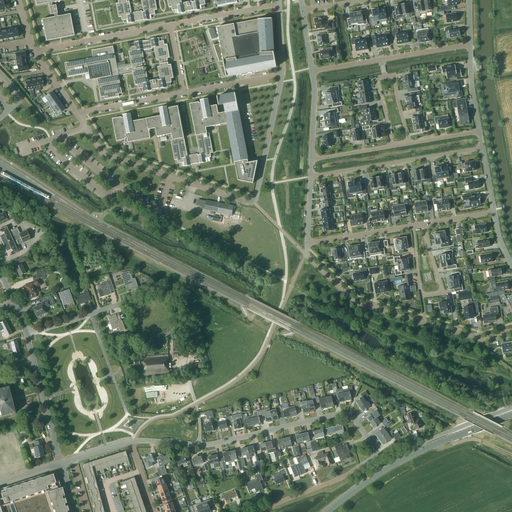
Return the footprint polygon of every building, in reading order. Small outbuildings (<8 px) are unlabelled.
[(69,14),(57,17),(56,14),(57,14),(56,9),(55,5),(53,6),(52,3),(64,1),(63,0),(34,0),(36,6),(49,3),(49,6),(49,7),(50,15),(54,14),(54,17),(42,20),(46,41),(60,39),(74,36),(69,14)] [(193,0),(194,2),(192,3),(192,1),(183,3),(184,4),(182,4),(181,0),(141,0),(144,12),(142,12),(142,11),(133,13),(133,14),(132,14),(129,1),(127,2),(126,0),(91,0),(92,0),(93,0),(119,0),(118,0),(119,3),(116,4),(119,17),(121,17),(122,21),(127,20),(128,24),(136,22),(136,21),(143,20),(143,21),(151,19),(150,15),(155,14),(154,10),(157,10),(155,0),(167,0),(169,8),(172,7),(172,11),(177,10),(178,14),(186,12),(193,10),(193,11),(201,9),(201,6),(205,5),(205,1),(207,0),(216,0),(217,6),(237,3),(236,0),(193,0)] [(429,0),(426,0),(423,1),(426,13),(432,12),(432,13),(436,12),(434,6),(431,7),(429,0)] [(440,7),(441,12),(451,10),(451,6),(457,5),(457,2),(460,1),(459,0),(447,0),(448,3),(445,4),(445,6),(440,7)] [(426,13),(423,1),(417,2),(418,9),(415,10),(416,16),(419,15),(426,13)] [(0,13),(2,13),(1,10),(10,8),(8,2),(0,4),(0,13)] [(407,3),(401,4),(403,17),(409,16),(409,17),(413,16),(412,10),(408,11),(407,3)] [(397,18),(403,17),(401,4),(394,6),(396,13),(393,14),(394,20),(397,19),(397,18)] [(384,7),(378,8),(380,22),(381,23),(386,22),(386,23),(389,22),(388,16),(385,17),(384,7)] [(377,23),(380,22),(378,8),(372,10),(373,19),(370,19),(371,27),(377,26),(377,23)] [(362,11),(355,12),(357,24),(358,25),(364,24),(364,25),(367,24),(366,18),(363,19),(362,11)] [(352,25),(357,24),(355,12),(349,13),(351,21),(347,21),(349,29),(352,28),(352,25)] [(446,15),(447,23),(457,21),(457,19),(458,19),(457,15),(456,15),(456,13),(446,15)] [(314,18),(315,23),(316,29),(326,27),(326,29),(331,28),(330,21),(325,22),(324,17),(318,18),(314,18)] [(219,62),(220,61),(223,61),(226,77),(246,73),(250,73),(249,72),(276,67),(273,53),(272,19),(258,19),(217,27),(220,44),(214,45),(214,44),(213,44),(219,62)] [(460,36),(459,29),(452,31),(451,27),(445,28),(445,32),(447,31),(448,38),(460,36)] [(397,45),(403,44),(401,32),(398,33),(398,30),(392,31),(393,37),(396,36),(397,45)] [(381,37),(382,47),(388,46),(387,39),(390,38),(389,32),(383,33),(384,36),(381,37)] [(319,45),(327,44),(325,34),(317,35),(319,45)] [(377,48),(382,47),(381,37),(381,36),(375,37),(375,35),(371,35),(372,41),(375,41),(377,48)] [(368,50),(367,45),(370,44),(368,36),(365,37),(366,38),(359,39),(360,40),(362,51),(368,50)] [(152,90),(153,90),(159,88),(159,89),(168,87),(167,83),(172,83),(171,79),(173,78),(171,65),(168,65),(168,62),(165,63),(165,62),(165,61),(168,61),(167,58),(170,58),(167,44),(164,45),(164,41),(159,42),(158,38),(150,39),(150,40),(143,41),(135,42),(135,46),(131,47),(131,51),(129,51),(131,64),(132,70),(118,72),(117,67),(113,46),(92,50),(93,57),(65,63),(67,77),(72,76),(74,76),(82,74),(91,73),(92,77),(94,77),(97,76),(98,86),(101,97),(104,97),(105,99),(119,97),(118,94),(122,93),(118,75),(125,73),(133,72),(135,85),(138,85),(139,89),(143,88),(144,92),(152,90)] [(360,40),(354,41),(354,38),(350,39),(351,45),(355,44),(356,52),(362,51),(360,40)] [(327,51),(320,52),(320,53),(319,53),(320,56),(321,56),(321,59),(331,57),(330,50),(333,50),(332,47),(326,48),(327,51)] [(447,79),(461,76),(460,70),(455,71),(454,65),(442,67),(443,73),(446,72),(447,79)] [(415,82),(415,81),(414,78),(418,77),(417,72),(415,72),(409,73),(409,76),(402,77),(403,84),(415,82)] [(38,91),(36,78),(30,79),(32,89),(35,88),(36,91),(38,91)] [(416,81),(415,81),(415,82),(403,84),(404,90),(412,88),(412,92),(418,90),(418,87),(417,87),(416,81)] [(454,83),(453,81),(440,83),(443,96),(456,94),(456,98),(462,97),(461,87),(462,87),(461,81),(454,83)] [(326,98),(339,96),(338,90),(339,90),(338,86),(332,87),(332,91),(325,92),(325,93),(325,94),(325,96),(326,97),(326,98)] [(44,97),(47,101),(55,96),(52,91),(44,97)] [(417,102),(420,102),(419,96),(420,96),(420,92),(412,94),(413,97),(406,98),(407,104),(417,102)] [(209,134),(209,133),(207,133),(206,129),(206,128),(214,126),(227,124),(235,163),(235,164),(235,165),(238,180),(253,183),(256,168),(257,161),(254,162),(248,163),(235,93),(222,96),(222,98),(218,98),(217,97),(219,106),(219,105),(224,105),(225,112),(218,114),(217,105),(210,107),(208,99),(200,100),(201,103),(199,103),(199,102),(190,104),(199,155),(188,157),(178,106),(169,108),(169,109),(168,109),(167,106),(159,108),(161,116),(132,121),(131,113),(123,115),(123,118),(122,118),(121,117),(112,119),(117,141),(126,139),(126,138),(127,138),(128,142),(150,138),(149,130),(155,128),(157,137),(172,134),(173,140),(171,140),(174,160),(177,159),(178,163),(183,163),(183,166),(192,165),(191,164),(195,164),(199,163),(199,164),(207,162),(206,158),(211,157),(210,153),(213,153),(209,134)] [(51,106),(58,100),(55,96),(47,101),(51,106)] [(340,102),(339,96),(326,98),(327,105),(335,103),(335,107),(342,105),(341,102),(340,102)] [(58,100),(51,106),(50,106),(53,111),(61,105),(58,100)] [(460,107),(459,101),(452,102),(453,108),(458,107),(458,110),(460,125),(465,124),(465,125),(470,124),(469,124),(467,109),(460,110),(460,107)] [(418,108),(417,102),(407,104),(408,110),(415,109),(416,112),(422,111),(421,108),(418,108)] [(61,105),(53,111),(56,115),(65,110),(61,105)] [(363,110),(364,116),(375,113),(374,108),(367,109),(367,106),(359,107),(360,111),(363,110)] [(324,114),(325,121),(338,119),(337,113),(338,112),(338,109),(331,110),(331,113),(324,114)] [(377,120),(375,113),(364,116),(363,116),(364,122),(377,120)] [(424,122),(423,116),(424,116),(424,113),(419,114),(419,117),(412,118),(413,124),(424,122)] [(439,129),(450,127),(450,126),(451,126),(450,122),(449,122),(449,118),(439,120),(439,117),(434,117),(435,123),(438,123),(439,129)] [(338,125),(338,119),(325,121),(325,122),(324,123),(325,125),(326,127),(333,126),(334,129),(340,128),(339,125),(338,125)] [(414,130),(422,129),(422,132),(428,131),(426,122),(424,122),(413,124),(414,130)] [(351,132),(353,142),(360,141),(359,134),(362,133),(361,127),(355,128),(356,131),(351,132)] [(379,127),(371,128),(373,139),(375,138),(375,139),(379,139),(379,138),(381,137),(379,127)] [(331,135),(323,136),(325,147),(327,147),(331,147),(330,146),(332,146),(331,135)] [(477,169),(476,166),(475,166),(475,165),(474,165),(473,162),(464,163),(462,164),(462,162),(458,162),(459,169),(465,168),(466,172),(476,170),(476,169),(477,169)] [(441,166),(443,179),(446,178),(447,183),(453,182),(452,174),(449,175),(447,166),(446,166),(446,165),(441,166)] [(443,180),(443,179),(441,166),(435,167),(436,168),(435,168),(436,176),(433,176),(434,182),(437,182),(437,181),(443,180)] [(426,169),(419,170),(421,183),(427,182),(428,183),(431,182),(430,176),(427,176),(426,169)] [(415,184),(421,183),(419,170),(413,171),(414,178),(411,179),(412,186),(416,186),(415,184)] [(404,173),(397,174),(400,186),(406,185),(406,186),(409,186),(408,179),(405,180),(404,173)] [(393,188),(400,186),(397,174),(391,175),(392,182),(389,183),(390,189),(394,188),(393,188)] [(382,176),(376,177),(378,190),(384,189),(384,190),(387,189),(386,183),(383,184),(382,176)] [(372,191),(378,190),(376,177),(369,178),(371,186),(367,186),(369,194),(372,193),(372,191)] [(479,188),(478,180),(472,182),(471,178),(465,179),(466,183),(468,183),(469,190),(475,189),(478,189),(478,188),(479,188)] [(356,180),(354,181),(356,194),(356,195),(362,194),(363,194),(366,194),(365,188),(362,188),(361,181),(359,181),(359,180),(356,180)] [(353,194),(356,194),(354,181),(351,181),(349,182),(349,183),(348,183),(349,190),(346,191),(347,198),(353,197),(353,194)] [(471,195),(462,196),(463,201),(468,200),(470,208),(475,207),(475,206),(480,205),(480,201),(481,201),(480,195),(472,197),(471,195)] [(442,200),(444,211),(450,210),(449,202),(452,202),(451,196),(445,197),(445,200),(442,200)] [(426,200),(420,201),(422,212),(428,211),(427,204),(430,204),(429,197),(426,198),(426,200)] [(438,212),(444,211),(442,200),(442,198),(436,199),(436,198),(432,199),(433,205),(437,204),(438,212)] [(404,203),(398,204),(400,216),(406,215),(405,208),(409,207),(407,200),(404,200),(404,203)] [(416,214),(422,212),(420,201),(420,200),(414,201),(416,214)] [(205,209),(231,214),(233,206),(206,201),(205,209)] [(394,217),(400,216),(398,204),(393,205),(392,204),(389,204),(390,210),(393,210),(394,217)] [(383,210),(377,211),(379,222),(385,221),(384,213),(387,213),(386,207),(382,207),(383,210)] [(373,223),(379,222),(377,211),(377,209),(371,210),(371,208),(367,209),(368,216),(372,215),(373,223)] [(473,234),(487,232),(487,230),(488,230),(487,226),(486,226),(486,224),(474,226),(475,231),(472,231),(473,234)] [(0,229),(0,236),(3,243),(14,238),(13,236),(19,234),(17,228),(8,232),(6,227),(0,229)] [(27,230),(19,234),(13,236),(14,238),(3,243),(9,256),(17,252),(15,247),(23,243),(31,239),(27,230)] [(434,233),(435,239),(446,237),(445,231),(434,233)] [(448,236),(446,237),(435,239),(436,245),(443,244),(444,247),(450,246),(449,242),(448,236)] [(475,249),(490,246),(490,244),(491,244),(490,240),(489,241),(489,239),(477,241),(478,246),(475,246),(475,249)] [(374,243),(376,256),(381,255),(385,255),(384,249),(381,249),(379,242),(374,243)] [(370,256),(376,256),(374,243),(368,244),(369,251),(366,252),(367,258),(370,257),(370,256)] [(408,249),(407,243),(394,245),(395,251),(408,249)] [(360,245),(354,246),(356,259),(361,258),(361,259),(365,258),(364,252),(361,252),(360,245)] [(342,262),(345,261),(344,255),(341,256),(340,248),(333,249),(333,252),(332,253),(333,256),(334,256),(334,260),(341,259),(342,262)] [(439,255),(440,261),(453,259),(452,254),(453,253),(452,250),(446,251),(447,254),(439,255)] [(480,255),(481,263),(493,261),(492,259),(493,259),(493,255),(492,256),(491,253),(480,255)] [(398,263),(398,266),(408,264),(407,258),(400,259),(400,256),(393,257),(394,263),(398,263)] [(20,263),(25,261),(23,257),(17,260),(19,263),(20,265),(15,267),(19,276),(25,273),(20,263)] [(454,265),(453,259),(440,261),(441,267),(449,266),(449,269),(457,268),(456,265),(454,265)] [(408,264),(398,266),(397,266),(397,269),(394,270),(395,276),(401,275),(401,271),(409,270),(408,264)] [(368,268),(370,275),(378,274),(377,267),(368,268)] [(353,273),(353,275),(352,276),(353,279),(354,279),(354,281),(365,279),(364,275),(367,274),(366,268),(360,269),(360,272),(353,273)] [(489,277),(487,277),(488,281),(495,280),(494,276),(502,275),(501,268),(498,269),(498,268),(494,268),(494,269),(488,271),(489,277)] [(130,291),(138,288),(135,278),(132,279),(129,271),(121,274),(127,292),(128,291),(128,292),(130,291)] [(45,278),(46,277),(44,272),(32,276),(34,283),(24,286),(24,287),(25,286),(28,297),(31,296),(32,298),(36,297),(35,294),(36,294),(34,287),(41,285),(39,280),(45,278)] [(447,277),(448,284),(458,282),(459,282),(458,276),(460,276),(460,272),(454,273),(454,276),(447,277)] [(401,302),(400,301),(410,299),(408,285),(412,285),(412,286),(412,285),(411,276),(410,276),(404,277),(406,286),(398,287),(398,286),(399,292),(400,292),(400,296),(399,296),(400,302),(401,302)] [(111,293),(110,291),(113,290),(110,279),(106,280),(107,282),(99,284),(101,288),(97,289),(97,290),(100,297),(111,293)] [(376,294),(389,292),(387,281),(374,283),(376,294)] [(458,282),(448,284),(449,290),(456,288),(457,292),(463,291),(462,287),(459,288),(458,282)] [(490,293),(485,294),(485,297),(505,294),(504,291),(503,291),(503,290),(508,289),(508,287),(509,287),(508,283),(507,284),(507,282),(495,283),(496,289),(493,289),(494,292),(490,292),(490,293)] [(87,293),(87,290),(89,289),(87,284),(84,285),(86,290),(83,291),(84,294),(77,296),(79,304),(90,300),(88,293),(87,293)] [(69,289),(58,293),(64,309),(74,306),(69,289)] [(473,302),(471,292),(459,294),(460,301),(469,299),(470,307),(464,307),(465,311),(464,312),(464,316),(466,316),(466,319),(474,318),(473,312),(479,311),(478,301),(473,302)] [(46,313),(44,308),(53,304),(50,295),(40,299),(42,302),(42,303),(42,304),(33,308),(36,317),(37,317),(38,317),(39,317),(40,316),(46,313)] [(440,307),(441,311),(444,310),(444,313),(447,313),(447,314),(452,313),(452,312),(451,312),(451,306),(454,305),(452,295),(446,296),(447,302),(442,302),(443,306),(440,307)] [(510,307),(511,309),(511,300),(508,295),(505,297),(504,295),(500,298),(502,302),(506,299),(511,307),(510,307)] [(490,314),(483,315),(484,324),(492,322),(492,321),(496,320),(495,315),(498,315),(497,307),(489,308),(490,314)] [(122,320),(121,320),(118,314),(108,318),(112,330),(119,328),(120,331),(125,329),(122,320)] [(0,330),(8,327),(5,320),(0,322),(0,330)] [(11,334),(8,327),(0,330),(0,334),(3,333),(2,332),(3,331),(6,336),(11,334)] [(8,350),(18,348),(16,341),(9,343),(6,344),(8,350)] [(511,343),(502,345),(503,352),(510,350),(511,352),(511,351),(511,343)] [(18,348),(8,350),(9,353),(11,352),(11,351),(13,351),(14,357),(20,355),(18,348)] [(168,354),(145,356),(145,358),(134,359),(135,366),(141,366),(141,375),(170,373),(168,354)] [(0,417),(10,414),(10,416),(15,414),(14,409),(13,409),(11,402),(12,401),(11,398),(10,397),(8,390),(9,390),(8,385),(3,386),(3,387),(0,388),(0,417)] [(332,406),(334,406),(332,399),(335,399),(334,393),(332,387),(332,385),(329,386),(331,396),(325,397),(328,408),(332,407),(332,406)] [(352,399),(350,392),(353,391),(352,386),(347,387),(348,388),(343,389),(343,393),(345,401),(352,399)] [(315,410),(314,404),(317,403),(315,397),(315,394),(314,394),(313,391),(311,391),(311,394),(313,404),(308,405),(309,412),(314,411),(314,410),(315,410)] [(367,402),(364,398),(369,396),(366,391),(360,394),(362,397),(356,401),(360,406),(367,402)] [(345,401),(343,393),(337,394),(339,402),(345,401)] [(315,397),(317,403),(320,402),(321,408),(323,408),(323,409),(328,408),(325,397),(319,399),(318,396),(315,397)] [(296,415),(297,414),(296,408),(299,407),(297,401),(294,402),(295,405),(288,407),(291,417),(296,416),(296,415)] [(304,403),(304,406),(301,406),(300,401),(297,401),(299,407),(301,407),(303,413),(304,413),(305,414),(309,412),(308,405),(307,403),(304,403)] [(378,406),(376,402),(371,405),(368,401),(367,402),(360,406),(363,412),(369,408),(371,410),(376,407),(378,406)] [(280,412),(283,411),(284,417),(286,417),(286,418),(291,417),(288,407),(283,408),(282,405),(279,406),(280,412)] [(277,420),(277,419),(279,419),(277,413),(280,412),(279,406),(276,407),(276,409),(270,410),(273,421),(277,420)] [(377,418),(379,416),(380,415),(378,412),(379,412),(376,407),(371,410),(373,413),(367,417),(370,423),(377,418)] [(265,416),(266,422),(268,421),(268,422),(273,421),(270,410),(266,411),(266,409),(260,410),(262,416),(265,416)] [(252,415),(254,426),(259,424),(260,423),(259,417),(262,416),(260,410),(254,412),(254,415),(252,415)] [(417,429),(421,428),(420,424),(421,424),(419,419),(418,419),(417,417),(416,417),(414,412),(405,415),(408,423),(411,423),(412,426),(413,426),(415,430),(417,429)] [(229,417),(228,413),(225,413),(226,417),(225,418),(226,420),(225,420),(224,419),(223,418),(220,419),(220,420),(220,422),(218,423),(220,429),(228,428),(227,423),(231,423),(229,417)] [(250,427),(254,426),(252,415),(246,417),(245,414),(242,415),(244,421),(246,420),(248,426),(249,426),(250,427)] [(212,418),(214,418),(213,415),(206,416),(207,419),(209,419),(210,424),(204,425),(206,432),(214,430),(212,423),(213,423),(212,418)] [(229,417),(231,423),(233,422),(235,429),(242,428),(240,420),(237,421),(234,416),(229,417)] [(381,423),(380,423),(377,418),(370,423),(374,428),(381,423)] [(376,434),(380,439),(387,434),(385,430),(393,424),(390,420),(389,421),(384,425),(385,427),(376,434)] [(323,430),(324,436),(327,435),(327,434),(337,432),(338,435),(345,434),(342,425),(323,430)] [(325,436),(324,436),(323,430),(323,429),(314,431),(316,438),(316,439),(324,437),(324,436),(325,436)] [(26,431),(21,432),(24,448),(30,447),(26,431)] [(392,431),(387,434),(380,439),(383,445),(391,439),(390,437),(392,435),(391,434),(393,432),(392,431)] [(308,433),(302,434),(304,443),(310,442),(308,433)] [(304,443),(302,434),(296,436),(298,445),(304,443)] [(290,437),(284,438),(286,448),(292,446),(292,444),(291,444),(290,437)] [(282,446),(283,448),(286,448),(284,438),(277,440),(279,447),(282,446)] [(36,441),(39,458),(48,456),(45,439),(36,441)] [(272,441),(266,443),(267,450),(268,453),(274,452),(275,457),(279,456),(277,450),(276,451),(275,446),(273,447),(272,441)] [(348,447),(347,443),(341,445),(341,444),(335,446),(340,461),(351,457),(349,453),(350,452),(349,452),(347,448),(348,447)] [(459,456),(468,448),(465,444),(455,452),(459,456)] [(10,464),(26,460),(23,450),(7,454),(10,464)] [(229,452),(231,462),(232,463),(234,462),(233,458),(237,458),(235,450),(229,452)] [(126,451),(119,453),(122,463),(127,462),(128,466),(130,465),(126,451)] [(328,453),(323,454),(322,451),(317,453),(318,456),(314,458),(317,468),(322,466),(321,461),(326,459),(328,466),(333,464),(328,453)] [(225,462),(229,461),(229,463),(231,462),(229,452),(223,453),(224,458),(221,459),(223,467),(224,470),(227,469),(225,462)] [(119,453),(112,456),(115,465),(116,469),(119,469),(117,465),(122,463),(119,453)] [(306,473),(303,463),(305,462),(305,463),(309,462),(313,460),(310,454),(300,458),(302,462),(291,467),(295,477),(299,476),(299,474),(302,473),(302,474),(306,473)] [(161,456),(157,458),(160,468),(162,475),(167,473),(164,465),(171,462),(169,455),(161,458),(161,456)] [(217,455),(208,457),(210,463),(210,465),(214,464),(215,468),(220,466),(220,468),(223,467),(221,459),(218,459),(217,455)] [(112,456),(105,458),(108,468),(109,471),(112,471),(110,467),(115,465),(112,456)] [(143,458),(146,464),(147,467),(153,465),(152,462),(154,461),(156,461),(155,458),(153,459),(152,456),(150,457),(149,456),(143,458)] [(191,467),(191,466),(189,460),(186,461),(185,456),(176,458),(178,465),(178,464),(183,463),(184,466),(187,466),(187,468),(191,467)] [(201,456),(198,457),(198,456),(195,456),(195,458),(192,459),(194,465),(195,465),(195,466),(203,463),(203,462),(201,456)] [(105,458),(98,460),(101,470),(102,474),(105,473),(104,469),(108,468),(105,458)] [(98,460),(91,462),(95,476),(98,475),(97,471),(101,470),(98,460)] [(101,511),(101,510),(103,510),(100,500),(99,501),(98,498),(99,497),(97,488),(95,488),(95,485),(96,485),(93,475),(92,476),(89,463),(84,464),(85,468),(82,469),(85,478),(88,478),(89,483),(87,484),(88,491),(91,490),(93,496),(90,496),(92,503),(94,502),(96,508),(93,509),(94,511),(101,511)] [(285,481),(283,476),(287,475),(285,468),(278,471),(279,472),(273,475),(275,479),(274,479),(276,484),(285,481)] [(254,476),(256,479),(246,483),(247,486),(249,491),(255,488),(256,492),(263,490),(260,481),(263,480),(260,473),(254,476)] [(0,511),(68,511),(61,487),(60,487),(57,476),(56,474),(55,474),(53,474),(45,476),(44,474),(0,488),(0,511)] [(135,478),(121,482),(122,485),(126,483),(127,488),(137,484),(135,478)] [(155,481),(157,486),(167,483),(165,478),(155,481)] [(169,489),(167,483),(157,486),(159,492),(169,489)] [(127,488),(123,489),(124,491),(128,490),(129,495),(139,491),(137,484),(127,488)] [(171,494),(169,489),(159,492),(161,497),(171,494)] [(239,499),(235,490),(220,496),(222,500),(225,498),(227,504),(226,504),(231,502),(230,500),(237,497),(239,499)] [(129,495),(126,496),(126,498),(130,497),(132,501),(142,498),(139,491),(129,495)] [(173,500),(171,494),(161,497),(163,503),(173,500)] [(132,501),(128,503),(129,505),(133,504),(134,508),(144,505),(142,498),(132,501)] [(210,499),(201,502),(204,511),(210,511),(211,511),(210,507),(213,506),(210,499)] [(166,510),(175,507),(174,501),(164,505),(166,510)] [(196,504),(192,505),(195,511),(198,510),(198,511),(204,511),(201,502),(196,504)]
